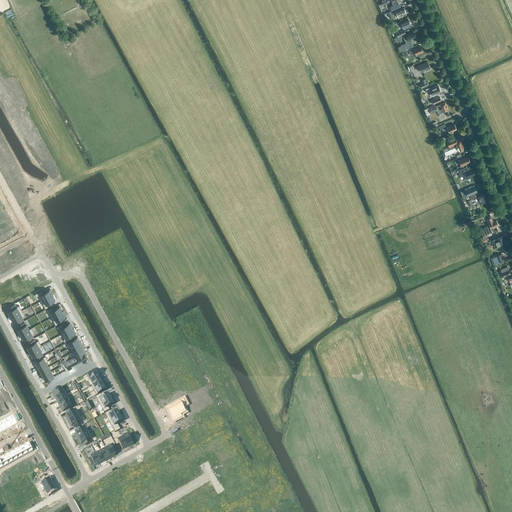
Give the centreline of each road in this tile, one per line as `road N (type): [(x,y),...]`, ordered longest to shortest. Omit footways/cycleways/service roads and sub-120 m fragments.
road 1 (unclassified): [(511,217),(417,0)]
road 2 (residential): [(148,446),(167,435),(75,269),(56,279)]
